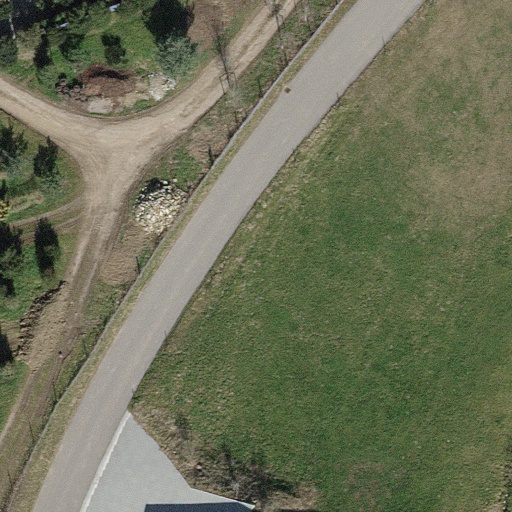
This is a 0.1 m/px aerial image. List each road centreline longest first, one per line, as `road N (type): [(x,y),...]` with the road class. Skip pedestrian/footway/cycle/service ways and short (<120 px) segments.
road 1 (unclassified): [(397,0),(136,356),(74,511)]
road 2 (track): [(0,469),(132,154),(274,0)]
road 3 (track): [(0,90),(132,154)]
